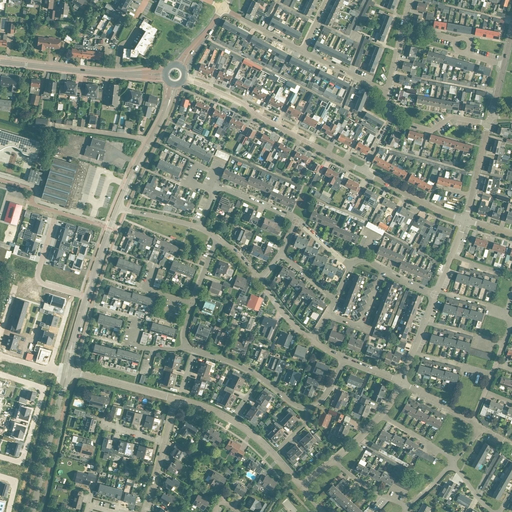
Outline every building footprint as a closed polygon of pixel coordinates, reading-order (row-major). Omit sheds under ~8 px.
[(45,0),(45,1),(44,8),(52,9),(53,2),(53,0),(45,0)] [(88,0),(72,0),(72,2),(75,4),(73,7),(77,10),(79,6),(80,7),(82,4),(85,6),(88,0)] [(122,0),(119,0),(117,4),(127,9),(130,4),(122,0)] [(181,0),(180,4),(178,9),(182,11),(185,5),(194,9),(192,12),(194,13),(197,15),(199,11),(199,10),(196,9),(198,4),(197,4),(187,0),(186,0),(181,0)] [(250,7),(262,12),(263,9),(258,7),(260,4),(263,6),(265,3),(259,0),(258,0),(257,3),(253,1),(250,7)] [(489,0),(489,1),(492,2),(492,3),(494,3),(493,8),(495,9),(498,2),(499,3),(500,2),(500,0),(489,0)] [(155,11),(154,13),(155,13),(159,15),(160,15),(163,10),(175,15),(178,9),(164,3),(159,1),(159,2),(158,4),(157,6),(157,7),(156,7),(156,8),(156,9),(155,11)] [(313,11),(316,5),(307,1),(309,2),(307,8),(313,11)] [(346,5),(337,1),(334,6),(340,9),(343,4),(346,5)] [(394,11),(396,4),(390,2),(389,5),(385,3),(384,6),(387,8),(394,11)] [(67,14),(68,12),(68,7),(67,7),(67,4),(60,3),(59,11),(56,10),(55,12),(55,17),(62,18),(63,14),(67,14)] [(428,5),(423,4),(418,3),(416,10),(426,13),(428,5)] [(117,4),(115,8),(124,14),(127,9),(117,4)] [(337,15),(340,9),(334,6),(331,12),(337,15)] [(266,15),(262,12),(250,7),(247,13),(254,16),(256,13),(261,15),(263,17),(262,20),(266,22),(270,15),(267,13),(266,15)] [(310,17),(313,11),(307,8),(304,14),(310,17)] [(178,9),(175,15),(187,21),(185,26),(188,28),(191,28),(191,29),(192,27),(193,25),(194,24),(194,23),(193,23),(194,22),(195,21),(189,18),(191,15),(182,11),(178,9)] [(358,18),(360,12),(354,9),(353,11),(351,9),(349,13),(355,16),(355,17),(358,18)] [(337,15),(331,12),(328,18),(334,21),(336,18),(339,20),(341,17),(337,15)] [(385,21),(391,23),(393,17),(387,15),(385,21)] [(422,17),(420,16),(415,15),(413,25),(423,27),(424,22),(421,21),(422,17)] [(270,24),(275,27),(280,19),(274,16),(270,24)] [(334,21),(328,18),(325,24),(331,27),(333,24),(336,26),(338,23),(334,21)] [(144,20),(141,19),(138,23),(141,25),(139,27),(145,31),(147,32),(135,50),(124,49),(122,58),(123,58),(123,57),(130,58),(130,57),(136,57),(139,52),(143,55),(144,55),(143,55),(147,49),(150,43),(151,43),(150,43),(154,36),(153,36),(157,30),(149,25),(143,21),(144,20)] [(281,30),(286,22),(283,20),(280,19),(275,27),(281,30)] [(229,30),(232,24),(226,21),(223,27),(229,30)] [(388,30),(391,23),(385,21),(382,27),(388,30)] [(287,33),(290,27),(284,24),(286,22),(281,30),(287,33)] [(94,28),(96,25),(92,23),(91,26),(92,26),(90,29),(88,27),(85,32),(91,36),(95,31),(92,30),(94,27),(94,28)] [(113,31),(109,39),(112,40),(116,33),(119,26),(116,24),(112,31),(113,31)] [(234,33),(237,27),(232,24),(229,30),(234,33)] [(240,36),(243,30),(237,27),(234,33),(240,36)] [(293,36),(296,30),(290,27),(287,33),(293,36)] [(349,36),(352,30),(347,27),(347,29),(344,28),(343,30),(340,28),(340,29),(337,28),(336,30),(349,36)] [(386,36),(388,30),(382,27),(380,33),(386,36)] [(80,28),(77,32),(74,37),(78,40),(81,34),(83,30),(80,28)] [(245,41),(249,33),(243,30),(240,36),(243,38),(241,40),(244,41),(242,45),(245,47),(247,42),(245,41)] [(296,30),(293,36),(299,39),(302,33),(297,31),(296,30)] [(386,36),(380,33),(377,32),(375,39),(381,41),(384,42),(386,36)] [(70,44),(74,37),(68,33),(64,41),(70,44)] [(256,44),(259,39),(253,36),(250,41),(256,44)] [(49,39),(38,37),(37,47),(38,47),(37,50),(45,51),(45,48),(59,49),(60,44),(61,40),(55,39),(55,38),(49,37),(49,39)] [(314,47),(320,50),(323,44),(320,42),(322,39),(319,37),(314,47)] [(351,46),(352,43),(354,40),(348,38),(346,40),(345,43),(351,46)] [(262,48),(265,42),(259,39),(256,44),(256,45),(255,47),(258,49),(257,51),(259,52),(262,48)] [(268,51),(271,45),(265,42),(262,48),(268,51)] [(326,53),(329,47),(323,44),(320,50),(326,53)] [(224,52),(226,49),(216,45),(214,50),(215,48),(222,51),(220,55),(220,54),(216,63),(219,64),(222,56),(224,52)] [(273,54),(276,48),(271,45),(268,51),(273,54)] [(374,52),(380,55),(383,49),(376,46),(374,52)] [(415,61),(416,58),(413,57),(414,52),(417,53),(418,48),(408,46),(405,56),(408,56),(407,59),(414,61),(415,61)] [(332,56),(335,49),(329,47),(326,53),(332,56)] [(277,61),(282,51),(276,48),(273,54),(276,55),(274,59),(277,61)] [(199,62),(201,63),(209,50),(207,49),(204,53),(205,53),(199,62)] [(338,58),(341,52),(335,49),(332,56),(338,58)] [(282,51),(277,61),(279,57),(285,60),(288,54),(282,51)] [(344,61),(347,55),(341,52),(338,58),(344,61)] [(378,61),(380,55),(374,52),(372,59),(378,61)] [(438,61),(440,55),(434,53),(432,59),(432,62),(437,64),(438,61)] [(242,63),(244,59),(235,54),(234,57),(238,59),(237,61),(242,63)] [(347,55),(344,61),(350,64),(353,58),(347,55)] [(225,65),(227,59),(222,56),(219,64),(220,65),(218,69),(221,70),(223,64),(225,65)] [(296,65),(298,59),(293,56),(290,62),(296,65)] [(450,64),(452,58),(446,56),(444,63),(442,69),(445,70),(447,64),(450,64)] [(302,68),(304,62),(298,59),(296,65),(302,68)] [(376,67),(378,61),(372,59),(369,65),(376,67)] [(425,63),(415,61),(414,61),(413,64),(404,62),(402,69),(411,72),(410,75),(415,76),(416,70),(412,69),(413,65),(424,68),(425,63)] [(307,71),(310,65),(304,62),(302,68),(304,70),(303,73),(306,75),(307,71)] [(273,67),(272,70),(281,74),(286,65),(283,63),(279,70),(273,67)] [(469,63),(466,73),(469,74),(470,70),(473,71),(475,65),(469,63)] [(206,74),(208,67),(201,64),(199,71),(206,74)] [(208,67),(206,74),(212,76),(216,66),(213,65),(212,68),(208,67)] [(310,65),(307,71),(310,72),(308,76),(312,78),(316,68),(310,65)] [(373,73),(376,67),(369,65),(367,71),(373,73)] [(269,75),(271,72),(262,68),(261,70),(262,71),(258,78),(261,79),(264,72),(269,75)] [(223,81),(228,70),(225,69),(223,72),(220,71),(217,78),(223,81)] [(228,70),(223,81),(230,83),(234,73),(228,70)] [(241,89),(244,82),(246,78),(241,75),(243,71),(240,70),(236,77),(238,78),(234,86),(241,89)] [(324,79),(327,73),(321,70),(318,76),(324,79)] [(277,80),(279,76),(271,72),(269,75),(274,77),(273,78),(277,80)] [(330,82),(333,76),(327,73),(324,79),(330,82)] [(440,78),(439,81),(446,82),(447,78),(447,74),(444,73),(443,78),(440,78)] [(415,76),(410,75),(412,75),(411,79),(410,78),(400,76),(399,84),(411,87),(412,83),(416,84),(417,81),(421,82),(421,80),(422,78),(415,76)] [(17,80),(10,79),(10,77),(1,76),(0,83),(0,85),(2,86),(9,87),(9,91),(15,92),(17,80)] [(336,84),(338,79),(333,76),(330,82),(336,84)] [(244,82),(241,89),(247,92),(253,80),(250,78),(249,80),(246,78),(244,82)] [(257,98),(261,91),(263,87),(257,84),(259,81),(258,81),(259,80),(257,79),(256,80),(253,85),(256,86),(255,88),(251,94),(257,98)] [(341,87),(344,81),(338,79),(336,84),(341,87)] [(32,80),(31,85),(30,93),(33,94),(34,90),(35,90),(35,87),(39,88),(40,81),(32,80)] [(43,95),(50,96),(51,93),(55,94),(55,92),(56,92),(56,89),(55,89),(56,82),(55,82),(55,81),(50,81),(50,82),(49,82),(48,88),(45,88),(43,95)] [(70,94),(71,82),(66,81),(66,83),(65,82),(64,87),(60,87),(60,85),(59,95),(64,95),(64,94),(70,94)] [(287,84),(286,85),(292,87),(290,90),(294,92),(296,88),(297,85),(288,81),(287,83),(287,84)] [(344,81),(341,87),(347,90),(350,84),(344,81)] [(80,97),(81,89),(76,89),(77,84),(76,84),(76,82),(71,82),(70,94),(69,96),(80,97)] [(91,97),(92,84),(88,83),(87,85),(86,85),(86,90),(81,89),(80,97),(85,98),(85,96),(91,97)] [(92,84),(91,97),(96,97),(96,99),(101,100),(102,90),(102,92),(97,91),(98,86),(97,86),(97,85),(92,84)] [(119,85),(110,84),(109,84),(109,91),(108,91),(106,106),(117,107),(118,96),(117,96),(119,85)] [(305,89),(300,87),(297,85),(296,88),(294,92),(292,94),(289,100),(289,101),(293,103),(298,94),(297,94),(299,89),(304,92),(305,89)] [(279,98),(280,96),(284,89),(280,87),(274,98),(272,97),(268,103),(269,104),(269,105),(271,106),(272,105),(274,107),(279,98)] [(397,89),(395,99),(401,101),(401,103),(406,104),(408,97),(403,96),(404,91),(397,89)] [(407,92),(406,93),(409,93),(416,95),(415,96),(418,97),(418,96),(419,92),(416,91),(407,89),(407,92)] [(127,95),(126,101),(127,102),(126,106),(132,107),(133,103),(136,91),(132,90),(131,91),(130,91),(129,96),(127,95)] [(329,98),(331,93),(326,90),(324,93),(323,95),(329,98)] [(136,91),(133,103),(141,105),(142,99),(141,99),(142,94),(140,93),(141,92),(136,91)] [(261,91),(257,98),(264,101),(267,94),(261,91)] [(360,97),(366,99),(368,93),(362,91),(360,97)] [(307,101),(310,103),(315,94),(311,92),(307,101)] [(335,101),(337,96),(331,93),(329,98),(335,101)] [(32,95),(30,104),(38,105),(40,96),(32,95)] [(152,107),(155,107),(157,98),(149,96),(148,102),(146,101),(144,106),(141,115),(149,117),(152,107)] [(281,110),(284,103),(286,99),(280,96),(279,98),(274,107),(281,110)] [(337,96),(335,101),(341,104),(344,98),(342,97),(342,98),(337,96)] [(364,105),(366,99),(360,97),(357,103),(364,105)] [(186,111),(188,105),(189,100),(183,98),(179,112),(184,113),(184,111),(186,111)] [(331,105),(332,103),(323,98),(322,101),(328,104),(320,119),(323,120),(328,111),(331,105)] [(10,101),(3,100),(0,99),(0,109),(9,111),(10,101)] [(204,105),(195,101),(192,107),(193,107),(192,108),(195,109),(195,108),(198,109),(196,113),(200,114),(204,105)] [(465,112),(473,113),(475,103),(475,102),(470,101),(470,105),(466,105),(467,102),(463,101),(462,110),(465,111),(465,112)] [(339,110),(341,107),(332,103),(331,105),(337,108),(335,112),(337,113),(339,109),(339,110)] [(361,111),(364,105),(357,103),(355,109),(353,108),(352,112),(354,113),(353,116),(356,118),(357,114),(357,115),(359,111),(361,111)] [(475,103),(473,113),(481,114),(482,107),(478,107),(479,103),(475,103)] [(210,107),(204,105),(200,114),(199,115),(198,119),(204,121),(206,117),(203,116),(205,112),(207,113),(210,107)] [(298,105),(295,109),(292,115),(298,118),(304,108),(298,105)] [(292,115),(295,109),(289,106),(286,112),(292,115)] [(214,127),(221,112),(215,110),(212,116),(216,117),(210,128),(212,129),(214,127)] [(227,115),(221,112),(214,127),(216,128),(218,124),(221,125),(227,115)] [(370,122),(373,116),(367,112),(364,118),(370,122)] [(309,125),(312,119),(306,115),(303,122),(309,125)] [(312,119),(309,125),(315,128),(318,122),(315,120),(317,116),(314,115),(312,119)] [(375,125),(379,119),(373,116),(370,122),(375,125)] [(48,119),(36,118),(35,126),(47,127),(48,119)] [(236,127),(239,122),(232,118),(229,123),(227,122),(223,128),(221,133),(223,134),(226,128),(231,130),(229,133),(231,134),(235,126),(236,127)] [(342,124),(341,126),(344,128),(349,119),(346,118),(345,120),(344,120),(343,122),(342,124)] [(185,121),(182,120),(179,119),(177,124),(182,127),(185,121)] [(379,119),(375,125),(381,128),(384,122),(379,119)] [(239,122),(236,127),(244,131),(246,125),(239,122)] [(341,126),(342,124),(339,123),(338,125),(332,122),(330,127),(327,133),(333,137),(336,130),(335,130),(337,127),(340,129),(341,126)] [(327,133),(330,127),(324,124),(321,130),(327,133)] [(511,124),(511,128),(505,128),(499,127),(497,134),(503,135),(504,132),(509,133),(509,131),(511,131),(511,124)] [(357,139),(363,127),(360,125),(356,133),(354,138),(357,139)] [(194,128),(192,131),(200,135),(204,127),(200,126),(199,130),(194,128)] [(250,129),(248,133),(247,136),(249,137),(247,141),(251,142),(256,132),(250,129)] [(0,130),(0,150),(1,150),(3,149),(7,147),(9,146),(12,147),(16,147),(18,148),(20,150),(23,153),(25,154),(29,155),(29,158),(36,160),(41,143),(0,130)] [(344,143),(349,133),(350,131),(348,130),(346,132),(343,130),(338,140),(344,143)] [(367,141),(371,143),(375,137),(376,137),(378,135),(375,133),(372,131),(370,134),(367,141)] [(415,139),(417,133),(410,131),(408,137),(415,139)] [(258,139),(266,143),(269,137),(261,133),(258,139)] [(349,133),(344,143),(350,146),(353,140),(350,138),(351,135),(349,133)] [(400,140),(400,139),(401,137),(393,133),(386,147),(395,149),(395,147),(393,146),(395,142),(398,143),(400,140)] [(417,133),(415,139),(422,141),(424,135),(417,133)] [(172,145),(177,137),(171,134),(167,142),(172,145)] [(234,154),(244,136),(240,134),(237,141),(240,143),(234,154)] [(436,143),(438,136),(431,134),(429,141),(429,143),(436,145),(436,143)] [(244,136),(234,154),(237,156),(243,144),(244,145),(247,138),(244,136)] [(443,145),(445,138),(438,136),(436,143),(443,145)] [(106,141),(101,140),(93,137),(90,146),(87,145),(84,156),(102,161),(105,151),(103,150),(106,141)] [(178,147),(182,139),(177,137),(172,145),(178,147)] [(269,137),(266,143),(262,151),(264,152),(266,148),(270,150),(275,141),(272,139),(272,138),(271,137),(270,138),(269,137)] [(450,147),(452,140),(445,138),(443,145),(450,147)] [(183,150),(187,142),(182,139),(178,147),(183,150)] [(457,149),(459,142),(452,140),(450,147),(449,150),(452,151),(453,148),(457,149)] [(494,146),(500,148),(501,144),(504,145),(505,142),(496,140),(494,146)] [(188,153),(193,143),(192,145),(187,142),(183,150),(188,153)] [(252,154),(257,144),(253,142),(248,152),(252,154)] [(361,152),(364,145),(358,142),(355,148),(361,152)] [(464,151),(466,144),(459,142),(457,149),(464,151)] [(194,154),(198,146),(193,143),(188,153),(189,151),(194,154)] [(277,152),(274,158),(277,159),(279,160),(283,153),(286,146),(281,143),(278,148),(277,150),(280,151),(278,153),(277,152)] [(466,144),(464,151),(463,154),(466,155),(467,152),(471,153),(473,146),(466,144)] [(364,145),(361,152),(367,155),(370,148),(364,145)] [(411,154),(411,152),(408,151),(408,149),(405,148),(406,146),(403,145),(401,151),(411,154)] [(199,157),(203,149),(198,146),(194,154),(199,157)] [(279,160),(281,162),(283,158),(287,158),(288,155),(289,154),(292,149),(286,146),(283,153),(279,160)] [(501,148),(494,146),(494,147),(493,147),(493,150),(493,152),(499,154),(498,157),(508,160),(509,157),(503,155),(504,152),(500,151),(501,148)] [(204,159),(208,151),(203,149),(199,157),(204,159)] [(230,155),(217,150),(217,151),(215,155),(228,161),(229,156),(230,155)] [(208,151),(204,159),(209,162),(214,154),(208,151)] [(431,160),(433,154),(430,153),(423,151),(421,157),(431,160)] [(301,161),(304,156),(297,152),(294,157),(298,159),(297,161),(299,163),(300,161),(301,161)] [(304,156),(301,161),(308,165),(311,159),(304,156)] [(378,165),(381,159),(376,156),(372,162),(378,165)] [(508,163),(508,160),(498,157),(497,161),(491,159),(489,166),(496,167),(496,164),(501,165),(502,162),(508,163)] [(45,188),(41,199),(64,206),(64,208),(70,210),(70,207),(76,209),(79,199),(81,199),(80,199),(81,194),(80,194),(90,163),(72,158),(70,163),(54,158),(50,168),(46,167),(40,186),(45,188)] [(162,170),(166,161),(161,159),(157,167),(162,170)] [(383,168),(386,162),(381,159),(378,165),(383,168)] [(168,172),(171,164),(166,161),(162,170),(168,172)] [(270,170),(274,164),(269,161),(266,168),(270,170)] [(392,164),(386,162),(383,168),(388,170),(392,164)] [(394,173),(397,167),(398,164),(393,162),(392,164),(388,170),(394,173)] [(315,163),(313,167),(311,170),(317,173),(321,166),(315,163)] [(173,174),(177,166),(171,164),(168,172),(173,174)] [(177,166),(173,174),(179,177),(182,169),(177,166)] [(495,170),(496,167),(489,166),(488,172),(499,175),(499,172),(495,170)] [(399,176),(402,170),(397,167),(394,173),(399,176)] [(330,178),(334,171),(328,168),(327,171),(325,170),(322,174),(330,178)] [(31,169),(27,182),(39,185),(42,173),(31,169)] [(229,180),(232,172),(225,170),(222,177),(229,180)] [(402,170),(399,176),(404,179),(408,173),(402,170)] [(337,178),(338,177),(339,174),(334,171),(330,178),(328,182),(333,184),(331,188),(336,190),(342,180),(337,178)] [(448,186),(450,177),(449,177),(450,172),(446,171),(445,178),(443,178),(441,184),(448,186)] [(234,182),(237,175),(232,172),(229,180),(234,182)] [(313,186),(319,175),(316,174),(310,186),(309,187),(312,188),(313,186)] [(240,184),(243,177),(237,175),(234,182),(240,184)] [(319,175),(313,186),(315,187),(317,183),(319,183),(322,177),(319,175)] [(413,184),(416,178),(411,175),(408,181),(413,184)] [(148,196),(154,183),(156,177),(153,176),(150,184),(147,182),(145,188),(144,188),(144,189),(142,194),(148,196)] [(253,186),(257,179),(251,176),(249,180),(248,184),(253,186)] [(248,184),(249,180),(243,177),(240,184),(246,187),(248,184)] [(454,187),(456,181),(450,180),(451,177),(450,177),(448,186),(454,187)] [(485,185),(494,187),(495,184),(497,184),(497,182),(499,182),(500,178),(493,177),(492,180),(486,179),(485,185)] [(419,187),(422,180),(416,178),(413,184),(419,187)] [(259,189),(262,181),(257,179),(253,186),(259,189)] [(351,188),(354,182),(349,179),(347,182),(345,181),(343,184),(351,188)] [(424,189),(427,183),(422,180),(419,187),(424,189)] [(265,191),(268,184),(262,181),(259,189),(265,191)] [(456,181),(454,187),(461,189),(462,182),(456,181)] [(354,182),(351,188),(351,189),(350,191),(356,194),(357,192),(358,192),(360,189),(358,187),(359,185),(354,182)] [(153,199),(157,190),(155,189),(157,184),(154,183),(148,196),(154,199),(153,199)] [(427,183),(424,189),(429,192),(433,186),(427,183)] [(274,187),(274,186),(268,184),(265,191),(271,194),(272,191),(274,187)] [(173,206),(180,191),(182,187),(179,185),(177,191),(176,191),(174,196),(171,195),(167,204),(168,203),(173,206)] [(494,187),(485,185),(483,191),(488,193),(497,195),(498,191),(498,188),(494,187)] [(160,201),(166,188),(163,186),(160,192),(157,190),(153,199),(154,199),(160,201)] [(166,188),(160,201),(165,204),(165,205),(169,195),(166,194),(169,187),(167,186),(166,188)] [(369,200),(370,198),(373,192),(367,189),(366,190),(364,194),(367,196),(363,204),(366,206),(368,203),(368,202),(369,200)] [(183,199),(179,208),(185,211),(193,192),(190,190),(186,200),(183,199)] [(180,191),(173,206),(179,208),(183,199),(180,197),(183,192),(180,191)] [(275,201),(278,193),(272,191),(271,194),(269,198),(275,201)] [(332,202),(335,197),(325,191),(322,197),(332,202)] [(193,192),(185,211),(190,213),(190,214),(194,205),(191,204),(196,193),(193,192)] [(376,202),(379,203),(382,197),(379,196),(379,195),(379,196),(373,193),(373,192),(370,198),(376,201),(376,202)] [(281,203),(284,196),(278,193),(275,201),(281,203)] [(508,202),(509,199),(510,198),(498,194),(496,199),(508,203),(508,202)] [(287,206),(290,198),(284,196),(281,203),(287,206)] [(225,217),(228,218),(231,211),(232,212),(233,209),(232,208),(234,204),(231,203),(230,204),(228,203),(229,200),(222,197),(223,198),(222,200),(221,200),(222,201),(220,203),(219,204),(216,212),(219,213),(221,209),(227,211),(225,217)] [(382,203),(388,207),(391,201),(389,200),(385,198),(384,198),(382,197),(379,203),(381,205),(382,203)] [(290,198),(287,206),(293,208),(296,201),(290,198)] [(391,201),(388,207),(394,210),(395,209),(397,204),(391,201)] [(485,206),(486,203),(481,201),(478,213),(484,215),(485,214),(488,215),(488,216),(489,216),(491,209),(488,208),(488,207),(485,206)] [(7,210),(8,210),(9,211),(6,222),(17,225),(23,206),(11,202),(10,202),(7,210)] [(352,212),(360,216),(363,212),(354,207),(352,212)] [(493,212),(493,213),(491,218),(499,220),(500,214),(502,209),(504,210),(504,208),(500,207),(500,208),(499,208),(497,213),(493,212)] [(256,212),(249,208),(248,209),(246,208),(245,212),(247,213),(244,220),(256,225),(258,218),(254,216),(256,212)] [(401,226),(408,211),(402,208),(399,213),(403,215),(398,224),(401,225),(401,226)] [(377,227),(385,213),(381,211),(379,215),(378,214),(372,224),(373,224),(375,226),(377,227)] [(408,211),(401,226),(403,227),(405,223),(406,224),(407,223),(409,218),(412,219),(415,214),(414,214),(408,211),(409,211),(408,211)] [(316,221),(319,214),(313,212),(310,219),(316,221)] [(32,213),(31,218),(34,219),(33,225),(32,225),(42,228),(44,222),(41,221),(42,216),(32,213)] [(322,224),(325,217),(319,214),(316,221),(322,224)] [(419,233),(426,220),(420,217),(420,216),(420,217),(417,216),(412,225),(419,229),(417,232),(419,233)] [(328,226),(331,219),(325,217),(322,224),(328,226)] [(264,221),(263,223),(261,227),(272,232),(277,234),(280,229),(276,227),(277,224),(274,223),(274,224),(269,222),(270,221),(265,219),(264,221)] [(334,229),(335,226),(337,221),(331,219),(328,226),(334,229)] [(432,233),(433,231),(430,229),(430,228),(433,223),(432,223),(426,220),(427,220),(426,220),(419,233),(419,234),(423,236),(422,237),(423,237),(419,244),(422,245),(424,241),(428,234),(431,236),(432,233)] [(388,227),(380,223),(378,227),(386,231),(388,227)] [(61,227),(59,233),(66,235),(68,229),(74,231),(76,227),(66,224),(65,228),(64,228),(61,227)] [(24,233),(24,234),(35,237),(37,233),(37,234),(40,234),(42,228),(32,225),(31,231),(25,230),(25,232),(24,233)] [(441,240),(445,228),(445,227),(445,228),(438,225),(436,231),(439,232),(438,237),(437,237),(434,243),(433,247),(437,248),(438,245),(439,245),(441,240)] [(338,236),(341,229),(335,226),(334,229),(332,233),(338,236)] [(78,227),(76,233),(82,235),(80,242),(88,245),(89,242),(90,242),(91,241),(91,240),(93,235),(92,234),(93,231),(78,227)] [(130,245),(136,231),(130,229),(130,228),(126,237),(129,238),(127,243),(125,249),(121,248),(120,251),(126,253),(129,246),(130,245)] [(445,228),(441,240),(444,241),(446,234),(450,235),(451,230),(451,229),(451,230),(445,228)] [(249,240),(251,235),(252,233),(240,229),(239,232),(237,231),(236,231),(235,234),(235,235),(237,236),(236,240),(243,243),(245,238),(249,240)] [(344,238),(347,231),(341,229),(338,236),(344,238)] [(141,233),(136,231),(130,245),(132,246),(133,244),(136,245),(138,242),(141,233)] [(350,241),(353,234),(347,231),(344,238),(350,241)] [(59,233),(57,240),(60,241),(61,241),(60,245),(69,248),(70,246),(71,243),(67,242),(65,241),(66,235),(59,233)] [(141,249),(147,236),(141,233),(138,242),(140,243),(138,248),(141,249)] [(435,234),(432,233),(431,236),(428,234),(424,241),(422,245),(420,249),(424,251),(429,240),(433,241),(435,234)] [(23,237),(23,238),(30,241),(29,246),(36,249),(38,243),(35,242),(34,241),(35,237),(24,234),(23,237)] [(353,234),(350,241),(356,243),(359,236),(353,234)] [(147,236),(141,249),(144,250),(146,245),(149,247),(153,237),(152,238),(147,236)] [(300,248),(303,240),(302,239),(302,238),(298,237),(298,236),(294,246),(300,248)] [(155,253),(161,240),(155,238),(155,237),(153,241),(151,246),(154,247),(152,252),(148,261),(151,262),(155,253)] [(307,245),(308,246),(309,241),(309,242),(307,242),(308,241),(304,239),(303,240),(300,248),(305,250),(307,245)] [(74,240),(72,246),(78,248),(76,255),(85,258),(85,255),(86,253),(87,253),(88,248),(87,248),(88,245),(80,242),(74,240)] [(163,251),(167,241),(166,242),(161,240),(155,253),(158,254),(160,250),(163,251)] [(482,240),(479,251),(482,252),(483,247),(486,248),(488,242),(482,240)] [(163,266),(172,245),(166,242),(167,241),(163,251),(166,252),(162,260),(160,261),(158,264),(163,266)] [(272,247),(267,245),(263,244),(261,248),(254,245),(252,251),(251,251),(251,252),(251,253),(262,258),(261,259),(266,261),(272,247)] [(53,254),(60,256),(60,257),(62,257),(64,251),(68,252),(69,248),(60,245),(59,249),(58,249),(55,248),(53,254)] [(172,245),(163,266),(166,258),(169,259),(170,257),(173,259),(178,246),(178,247),(172,245)] [(311,247),(308,246),(307,245),(305,250),(303,255),(309,257),(313,249),(311,248),(311,247)] [(496,258),(496,259),(499,260),(501,252),(504,253),(506,247),(500,245),(498,251),(497,254),(496,258)] [(21,251),(19,256),(29,259),(30,254),(31,254),(34,255),(36,249),(29,246),(27,253),(21,251)] [(384,256),(387,249),(380,246),(378,254),(384,256)] [(317,254),(319,250),(318,251),(317,250),(313,248),(313,249),(309,257),(315,259),(317,254)] [(390,258),(393,251),(387,249),(384,256),(390,258)] [(396,261),(398,253),(393,251),(390,258),(396,261)] [(70,253),(68,259),(74,261),(72,269),(80,271),(81,268),(82,266),(83,266),(84,261),(85,258),(76,255),(70,253)] [(403,261),(404,256),(398,253),(396,261),(401,263),(403,261)] [(53,254),(51,261),(54,261),(55,262),(53,266),(63,269),(64,264),(58,262),(60,257),(60,256),(53,254)] [(321,256),(317,254),(315,259),(313,263),(318,266),(322,258),(320,257),(321,256)] [(326,263),(328,259),(328,260),(326,259),(326,258),(323,257),(323,256),(322,258),(318,266),(324,268),(326,263)] [(121,268),(124,260),(118,258),(115,266),(121,268)] [(127,270),(130,262),(124,260),(121,268),(127,270)] [(227,268),(229,265),(230,264),(231,265),(219,260),(221,261),(219,268),(218,268),(218,267),(214,276),(218,278),(218,277),(219,278),(221,273),(230,277),(233,270),(227,268)] [(175,271),(179,263),(173,261),(170,269),(175,271)] [(408,263),(403,261),(401,263),(400,268),(406,270),(408,263)] [(132,272),(135,264),(130,262),(127,270),(132,272)] [(181,273),(184,265),(179,263),(175,271),(181,273)] [(330,265),(326,263),(324,268),(322,272),(328,275),(331,267),(330,266),(330,265)] [(411,273),(414,265),(408,263),(406,270),(411,273)] [(135,264),(132,272),(138,274),(141,266),(135,264)] [(186,275),(189,267),(184,265),(181,273),(186,275)] [(332,265),(331,267),(328,275),(327,277),(333,279),(335,275),(337,276),(339,269),(338,268),(337,268),(337,269),(335,268),(336,267),(332,266),(332,265)] [(417,275),(420,268),(414,265),(411,273),(417,275)] [(189,267),(186,275),(192,278),(195,269),(189,267)] [(285,277),(289,270),(286,268),(286,269),(282,267),(277,277),(280,278),(282,275),(285,277)] [(423,277),(426,270),(420,268),(417,275),(423,277)] [(289,283),(293,277),(295,274),(291,272),(292,271),(289,270),(285,277),(288,279),(286,282),(289,283)] [(426,270),(423,277),(429,280),(432,273),(426,270)] [(462,283),(464,276),(458,274),(456,281),(462,283)] [(237,275),(236,280),(234,285),(237,286),(237,288),(242,290),(240,294),(244,296),(248,286),(247,287),(244,286),(247,279),(237,276),(238,275),(237,275)] [(353,281),(361,284),(362,280),(365,281),(366,279),(356,275),(355,278),(354,277),(353,281)] [(469,285),(471,277),(471,278),(464,276),(462,283),(469,285)] [(295,287),(299,280),(297,278),(296,279),(293,277),(289,283),(287,287),(290,288),(292,285),(295,287)] [(475,286),(477,279),(471,277),(469,285),(469,284),(475,286)] [(481,288),(484,280),(484,281),(477,279),(475,286),(481,288)] [(303,287),(305,284),(302,282),(302,281),(299,280),(295,287),(298,289),(297,292),(299,293),(300,293),(303,287)] [(488,289),(490,282),(484,280),(481,288),(482,288),(482,287),(488,289)] [(360,287),(361,284),(353,281),(352,283),(353,284),(351,287),(361,291),(363,288),(360,287)] [(385,289),(393,292),(395,289),(398,290),(399,287),(400,284),(391,281),(390,284),(389,283),(388,286),(387,286),(385,289)] [(222,285),(217,283),(212,282),(211,286),(210,286),(210,287),(209,292),(218,295),(220,290),(222,285)] [(490,282),(488,289),(489,289),(492,290),(494,291),(497,284),(490,282)] [(23,287),(21,294),(24,295),(23,297),(29,299),(32,292),(33,292),(33,290),(23,287)] [(113,297),(116,288),(110,287),(107,295),(113,297)] [(306,289),(303,287),(300,293),(299,293),(298,297),(301,298),(302,295),(305,297),(309,290),(307,288),(306,289)] [(360,294),(361,291),(351,287),(350,290),(349,290),(348,293),(356,296),(357,292),(360,294)] [(118,299),(121,290),(116,288),(113,297),(118,299)] [(392,295),(393,292),(385,289),(384,292),(385,292),(384,295),(394,299),(395,296),(392,295)] [(124,300),(127,292),(121,290),(118,299),(124,300)] [(313,297),(315,294),(312,292),(312,291),(309,290),(305,297),(308,299),(307,302),(310,303),(310,304),(313,297)] [(412,300),(420,303),(421,300),(422,297),(415,294),(416,292),(413,290),(411,295),(414,297),(412,300)] [(130,301),(133,292),(132,294),(127,292),(124,300),(129,302),(130,301)] [(136,303),(138,294),(133,292),(130,301),(136,303)] [(355,299),(356,296),(348,293),(347,296),(348,296),(346,299),(357,303),(358,300),(355,299)] [(141,304),(144,296),(138,294),(136,303),(141,304)] [(251,295),(249,299),(247,306),(258,310),(260,303),(262,299),(257,297),(256,297),(256,296),(251,295)] [(393,302),(394,299),(384,295),(383,298),(382,298),(381,301),(389,304),(390,301),(393,302)] [(44,303),(43,309),(52,312),(54,306),(62,308),(63,305),(64,305),(65,301),(64,301),(65,299),(53,296),(50,304),(47,303),(44,303)] [(147,306),(149,298),(144,296),(141,304),(147,306)] [(206,297),(201,311),(211,315),(213,309),(218,311),(221,303),(206,297)] [(316,299),(313,297),(310,304),(310,303),(308,307),(311,308),(312,305),(315,307),(320,300),(317,298),(316,299)] [(149,298),(147,306),(152,308),(155,300),(149,298)] [(245,301),(242,299),(242,300),(237,298),(235,304),(229,301),(224,313),(232,315),(234,311),(240,313),(245,301)] [(20,299),(18,305),(27,308),(29,302),(20,299)] [(356,306),(357,303),(346,299),(345,302),(344,302),(343,305),(351,308),(353,304),(356,306)] [(320,300),(315,307),(319,309),(317,312),(320,314),(325,304),(322,302),(322,301),(320,300)] [(419,306),(420,303),(412,300),(411,303),(408,302),(407,305),(417,309),(418,306),(419,306)] [(387,307),(389,304),(381,301),(380,304),(379,307),(390,311),(391,309),(387,307)] [(449,313),(452,306),(445,304),(443,311),(449,313)] [(18,305),(16,310),(26,313),(27,308),(18,305)] [(351,308),(343,305),(342,308),(343,308),(342,311),(352,315),(354,311),(353,309),(351,308)] [(409,309),(408,312),(416,315),(417,312),(416,312),(417,309),(407,305),(406,308),(409,309)] [(456,315),(458,307),(458,308),(452,306),(449,313),(456,315)] [(388,314),(390,311),(379,307),(378,311),(377,310),(376,313),(384,316),(385,313),(388,314)] [(462,316),(464,309),(458,307),(456,315),(456,314),(462,316)] [(40,308),(39,312),(48,315),(47,319),(57,322),(58,317),(53,315),(54,312),(52,312),(43,309),(40,308)] [(469,318),(471,310),(471,311),(464,309),(462,316),(469,318)] [(16,310),(15,315),(24,318),(26,319),(28,313),(26,313),(16,310)] [(475,319),(477,312),(471,310),(469,318),(469,317),(475,319)] [(414,318),(416,315),(408,312),(406,315),(403,314),(402,317),(412,321),(414,318)] [(477,312),(475,319),(478,320),(476,327),(479,328),(484,314),(477,312)] [(383,320),(384,316),(376,313),(375,316),(376,317),(375,319),(385,323),(386,321),(383,320)] [(103,324),(105,316),(99,314),(97,323),(103,324)] [(15,315),(13,320),(23,323),(24,318),(15,315)] [(254,319),(247,317),(242,315),(240,321),(244,323),(242,328),(250,331),(254,319)] [(264,317),(263,321),(261,324),(269,327),(266,334),(265,337),(269,339),(270,336),(273,329),(275,325),(277,320),(272,318),(272,319),(264,317)] [(411,324),(412,321),(402,317),(401,320),(404,321),(403,324),(411,327),(412,325),(411,324)] [(39,325),(39,326),(42,326),(49,328),(50,325),(55,327),(57,322),(47,319),(46,323),(40,322),(39,325)] [(116,319),(114,327),(120,329),(122,320),(116,319)] [(384,326),(385,323),(375,319),(373,323),(372,322),(371,326),(376,327),(375,330),(381,333),(382,330),(379,329),(380,325),(384,326)] [(13,320),(12,325),(21,328),(23,323),(13,320)] [(210,328),(204,326),(199,324),(201,320),(194,337),(195,335),(206,339),(205,342),(210,328)] [(156,333),(158,324),(152,322),(150,331),(156,333)] [(161,334),(164,326),(158,324),(156,333),(161,334)] [(410,331),(411,327),(403,324),(402,328),(399,327),(398,329),(408,333),(409,330),(410,331)] [(12,325),(10,331),(15,332),(19,334),(21,328),(12,325)] [(42,326),(41,330),(44,331),(42,336),(52,339),(54,334),(48,332),(49,328),(42,326)] [(167,336),(169,327),(164,326),(161,334),(167,336)] [(169,327),(167,336),(172,338),(175,329),(169,327)] [(406,336),(408,333),(398,329),(397,332),(400,333),(398,337),(397,336),(396,339),(400,340),(404,342),(405,339),(406,340),(407,337),(406,336)] [(335,342),(338,333),(332,330),(328,340),(329,340),(335,342)] [(226,334),(221,332),(218,331),(215,338),(213,342),(217,344),(216,344),(217,345),(218,344),(221,345),(223,341),(222,341),(223,338),(224,338),(226,334)] [(279,336),(278,341),(283,343),(282,346),(287,348),(290,341),(292,336),(287,334),(287,335),(286,334),(281,332),(279,336)] [(338,333),(335,342),(334,343),(335,343),(335,342),(341,344),(341,345),(343,340),(345,335),(338,333)] [(449,346),(452,339),(453,335),(449,334),(448,338),(445,337),(443,345),(443,346),(443,345),(449,346)] [(8,336),(7,341),(17,344),(19,345),(20,340),(25,342),(26,338),(18,336),(14,335),(13,338),(8,336)] [(38,341),(37,344),(43,346),(44,343),(51,345),(52,339),(42,336),(40,335),(38,341)] [(437,344),(439,337),(432,335),(430,342),(437,344)] [(233,349),(244,354),(250,339),(244,337),(241,344),(236,342),(233,349)] [(443,345),(445,337),(445,338),(439,337),(437,344),(443,345)] [(353,349),(357,340),(351,338),(349,343),(347,347),(353,349)] [(456,348),(458,340),(458,341),(452,339),(449,346),(456,348)] [(357,340),(353,349),(353,350),(354,349),(359,352),(360,352),(361,347),(363,343),(357,340)] [(462,349),(465,342),(458,340),(456,348),(456,347),(462,349)] [(7,341),(5,346),(10,348),(9,351),(21,354),(22,351),(18,349),(19,345),(17,344),(7,341)] [(470,348),(471,344),(465,342),(462,349),(469,351),(469,350),(470,348)] [(36,344),(34,351),(40,353),(38,359),(39,360),(39,361),(45,363),(45,362),(46,362),(48,357),(48,356),(49,352),(42,350),(43,346),(37,344),(36,344)] [(98,354),(101,345),(95,344),(92,352),(98,354)] [(297,345),(296,349),(293,356),(302,359),(301,361),(305,363),(308,355),(307,357),(304,355),(307,349),(303,347),(298,345),(297,345)] [(372,357),(376,347),(369,345),(366,355),(372,357)] [(266,358),(268,353),(268,352),(257,347),(252,359),(260,361),(262,356),(266,358)] [(376,347),(372,357),(378,359),(382,350),(376,347)] [(115,357),(118,349),(117,350),(112,348),(109,357),(115,359),(115,357)] [(391,364),(394,355),(391,353),(392,352),(388,351),(384,362),(391,364)] [(135,353),(132,362),(138,363),(140,355),(135,353)] [(169,360),(179,363),(180,357),(169,354),(169,357),(170,357),(169,360)] [(394,355),(391,364),(397,367),(401,357),(394,355)] [(284,368),(285,364),(286,362),(274,357),(270,369),(278,372),(279,367),(284,368)] [(179,363),(169,360),(169,363),(165,363),(164,368),(171,370),(172,367),(177,369),(179,363)] [(199,368),(209,372),(210,368),(212,369),(213,366),(214,367),(215,364),(206,361),(208,361),(207,364),(201,362),(199,368)] [(317,362),(315,366),(315,367),(316,368),(314,373),(324,377),(326,372),(325,372),(326,371),(328,366),(317,362)] [(424,374),(426,367),(420,365),(418,372),(424,374)] [(431,375),(433,368),(433,369),(426,367),(424,374),(430,376),(431,375)] [(170,373),(171,370),(164,368),(163,371),(165,372),(164,375),(166,375),(165,378),(175,381),(174,380),(176,375),(170,373)] [(208,374),(209,372),(199,368),(197,374),(203,376),(202,379),(200,378),(202,379),(209,382),(210,378),(209,378),(210,375),(208,374)] [(437,377),(439,370),(433,368),(431,375),(437,377)] [(298,380),(300,376),(300,374),(288,369),(286,376),(284,381),(292,384),(294,379),(298,380)] [(444,379),(446,371),(446,372),(439,370),(437,377),(444,379)] [(232,381),(241,385),(242,385),(241,385),(244,380),(239,377),(240,374),(242,375),(233,371),(231,376),(234,378),(232,381)] [(450,380),(452,373),(446,371),(444,379),(444,378),(450,380)] [(452,373),(450,380),(457,382),(459,375),(452,373)] [(360,387),(363,380),(351,375),(348,382),(360,387)] [(318,381),(308,377),(304,386),(306,387),(304,394),(311,396),(314,388),(315,388),(318,381)] [(500,384),(508,386),(507,388),(511,389),(511,380),(502,377),(500,384)] [(175,381),(165,378),(164,381),(161,380),(159,386),(168,389),(168,388),(166,388),(167,385),(173,387),(174,381),(175,381)] [(208,384),(209,382),(202,379),(201,381),(195,379),(194,385),(193,385),(203,389),(204,386),(206,386),(207,384),(208,384)] [(241,385),(232,381),(231,384),(229,382),(228,385),(227,385),(225,388),(232,391),(233,388),(238,391),(241,385)] [(378,384),(376,388),(372,399),(380,402),(379,402),(381,396),(382,397),(384,391),(385,391),(386,390),(385,390),(386,387),(384,386),(384,385),(381,384),(381,385),(378,384)] [(202,392),(203,389),(193,385),(193,386),(192,392),(197,393),(196,396),(194,396),(203,399),(204,395),(203,395),(204,392),(202,392)] [(233,391),(232,391),(225,388),(223,393),(226,395),(224,398),(233,402),(233,401),(235,396),(230,393),(232,391),(233,392),(233,391)] [(259,395),(267,401),(269,399),(270,400),(272,397),(274,398),(276,395),(270,391),(269,391),(268,391),(268,390),(265,388),(260,395),(259,395)] [(20,397),(18,402),(19,402),(26,404),(27,399),(33,401),(34,399),(35,399),(37,393),(28,390),(26,398),(20,397)] [(348,394),(343,392),(339,390),(332,406),(339,409),(344,397),(346,398),(348,394)] [(108,404),(109,398),(102,396),(101,398),(91,395),(89,404),(93,405),(94,405),(97,406),(97,407),(102,408),(103,403),(108,404)] [(265,404),(267,401),(259,395),(259,396),(256,401),(261,404),(259,406),(258,405),(258,406),(259,406),(265,411),(267,408),(266,407),(267,405),(265,404)] [(233,402),(224,398),(223,400),(221,400),(220,402),(218,401),(217,404),(225,408),(223,407),(225,405),(230,407),(233,402)] [(369,400),(362,398),(360,402),(361,403),(357,413),(366,417),(371,406),(367,405),(369,400)] [(493,413),(497,403),(491,401),(490,404),(487,403),(483,413),(486,414),(487,411),(493,413)] [(19,402),(18,405),(21,406),(20,412),(29,415),(31,409),(25,407),(26,404),(19,402)] [(502,417),(505,410),(502,409),(504,406),(497,403),(493,413),(502,417)] [(124,414),(126,406),(123,405),(123,407),(113,404),(110,415),(117,417),(117,415),(121,416),(121,413),(124,414)] [(409,414),(412,408),(406,404),(403,411),(409,414)] [(132,423),(136,408),(126,406),(124,414),(126,415),(125,421),(125,420),(132,422),(131,423),(132,423)] [(265,411),(259,406),(257,409),(253,406),(249,411),(249,410),(249,411),(257,416),(258,414),(260,415),(262,412),(264,413),(265,411)] [(90,413),(87,412),(87,414),(85,413),(86,411),(75,408),(74,412),(77,412),(76,416),(81,418),(81,416),(87,418),(84,429),(93,432),(94,427),(95,425),(96,420),(90,418),(91,415),(90,415),(90,413)] [(143,418),(145,411),(136,408),(132,423),(132,422),(139,423),(138,424),(139,424),(141,418),(143,418)] [(285,417),(292,424),(292,423),(296,419),(292,415),(294,413),(295,414),(296,414),(289,408),(287,410),(288,412),(286,414),(287,415),(285,417)] [(414,417),(418,410),(418,411),(412,408),(409,414),(414,417)] [(511,420),(511,418),(511,408),(509,408),(508,411),(505,410),(502,417),(511,420)] [(421,420),(424,413),(418,410),(414,417),(415,416),(421,420)] [(15,416),(14,420),(21,422),(22,419),(28,420),(29,415),(20,412),(17,411),(16,416),(16,417),(15,416)] [(151,428),(154,417),(148,416),(149,412),(145,411),(143,418),(146,419),(144,426),(145,426),(145,425),(151,427),(151,428)] [(255,418),(257,416),(249,411),(245,416),(250,419),(248,422),(247,421),(255,426),(258,421),(256,420),(257,419),(255,418)] [(331,416),(328,415),(322,412),(321,416),(322,417),(321,419),(320,418),(317,424),(327,427),(331,416)] [(344,416),(338,413),(335,421),(341,423),(344,416)] [(426,423),(430,415),(430,416),(424,413),(421,420),(426,423)] [(154,417),(151,428),(152,427),(158,429),(158,430),(160,423),(162,424),(164,416),(155,414),(154,417)] [(433,425),(436,418),(430,415),(426,423),(427,422),(433,425)] [(292,424),(285,417),(283,419),(282,418),(280,420),(278,419),(276,421),(281,426),(283,424),(288,428),(292,424)] [(436,418),(433,425),(439,428),(442,422),(436,418)] [(13,423),(12,429),(14,430),(24,433),(26,427),(20,425),(21,422),(14,420),(13,423)] [(350,423),(345,421),(344,420),(343,424),(342,424),(337,435),(345,438),(347,433),(346,433),(349,427),(350,427),(349,427),(350,423)] [(193,436),(195,432),(198,428),(191,424),(190,423),(186,421),(182,428),(182,429),(179,433),(185,436),(187,432),(193,436)] [(271,429),(272,430),(279,437),(283,432),(279,428),(281,426),(282,427),(283,427),(281,426),(276,421),(274,423),(275,425),(273,427),(271,429)] [(209,428),(206,432),(204,436),(214,442),(212,445),(216,447),(221,439),(218,436),(219,434),(209,428)] [(9,434),(8,438),(9,438),(15,440),(16,437),(22,438),(24,433),(14,430),(12,435),(9,434)] [(279,437),(272,430),(270,432),(269,431),(267,433),(266,432),(263,434),(270,441),(269,440),(271,437),(275,441),(279,437)] [(389,433),(383,430),(379,437),(385,440),(389,433)] [(305,436),(312,444),(314,442),(315,443),(317,441),(319,443),(321,440),(315,433),(315,434),(316,435),(314,437),(310,433),(305,437),(305,436)] [(391,441),(394,436),(389,433),(385,440),(390,443),(391,441)] [(397,445),(401,438),(395,434),(394,436),(391,441),(397,445)] [(73,435),(72,442),(76,443),(76,445),(82,447),(80,453),(92,456),(94,446),(93,446),(92,441),(73,435)] [(310,446),(312,444),(305,436),(305,437),(301,441),(304,445),(302,447),(307,453),(310,451),(309,449),(311,447),(310,446)] [(9,438),(8,441),(13,443),(9,454),(18,456),(19,452),(20,449),(21,445),(15,443),(16,440),(15,440),(9,438)] [(102,446),(101,451),(105,452),(109,453),(111,444),(111,443),(112,440),(104,438),(103,443),(102,446)] [(404,446),(406,441),(401,438),(397,445),(403,448),(404,446)] [(408,451),(413,442),(407,439),(406,441),(404,446),(407,448),(404,452),(407,454),(408,451)] [(123,456),(127,442),(126,442),(126,443),(120,441),(120,440),(118,447),(114,446),(113,451),(112,453),(117,455),(123,456)] [(230,440),(227,444),(225,448),(234,453),(233,455),(238,458),(236,461),(239,462),(245,452),(238,449),(240,446),(230,440)] [(132,459),(134,451),(132,450),(134,444),(133,444),(133,445),(127,443),(127,442),(123,456),(129,458),(132,459)] [(420,456),(423,451),(418,448),(419,445),(413,442),(408,451),(414,454),(415,453),(417,455),(420,456)] [(485,443),(482,449),(488,452),(489,453),(491,450),(490,449),(491,446),(485,443)] [(188,451),(180,446),(176,444),(173,447),(175,448),(171,455),(173,456),(172,456),(178,460),(182,453),(186,456),(188,451)] [(371,448),(378,452),(380,448),(373,444),(371,448)] [(143,457),(146,447),(145,448),(139,446),(139,445),(137,452),(134,451),(132,459),(136,460),(137,456),(143,457)] [(307,453),(302,447),(301,446),(302,447),(300,449),(296,445),(292,449),(291,449),(298,457),(300,454),(302,456),(304,454),(305,455),(307,453)] [(146,447),(143,457),(149,459),(148,463),(152,464),(154,456),(151,456),(153,449),(152,449),(152,450),(146,448),(146,447)] [(385,448),(383,451),(404,462),(406,459),(385,448)] [(296,459),(298,457),(291,449),(287,453),(291,458),(289,460),(288,458),(287,459),(294,465),(298,461),(296,459)] [(485,458),(488,452),(482,449),(478,454),(485,458)] [(481,464),(485,458),(478,454),(475,460),(481,464)] [(250,456),(247,460),(247,461),(249,463),(247,467),(250,468),(249,469),(259,475),(263,468),(258,465),(260,463),(256,461),(255,463),(254,462),(255,460),(250,456)] [(481,465),(481,464),(475,460),(472,466),(478,469),(481,465)] [(183,465),(180,463),(175,461),(174,464),(171,462),(167,469),(174,473),(177,468),(180,470),(183,465)] [(361,473),(365,466),(359,463),(355,470),(361,473)] [(368,474),(371,468),(373,466),(368,463),(366,467),(365,466),(361,473),(367,476),(368,474)] [(227,474),(228,474),(230,475),(234,470),(228,466),(224,472),(227,474)] [(373,478),(377,471),(371,468),(368,474),(373,478)] [(379,481),(384,472),(382,474),(377,471),(373,478),(379,481)] [(78,472),(77,476),(76,481),(80,482),(84,483),(83,484),(88,485),(90,480),(94,481),(96,475),(89,473),(88,475),(78,472)] [(225,479),(214,472),(210,478),(208,476),(205,481),(213,485),(215,482),(218,484),(217,484),(221,486),(225,479)] [(386,482),(389,476),(384,472),(379,481),(380,479),(386,482)] [(508,483),(511,477),(505,473),(502,479),(508,483)] [(261,477),(259,481),(257,484),(260,486),(261,485),(271,491),(276,482),(270,479),(268,478),(265,476),(264,478),(261,477)] [(393,483),(395,479),(389,476),(386,482),(392,485),(393,483)] [(180,482),(178,481),(174,479),(172,481),(167,478),(163,485),(165,487),(170,490),(173,485),(177,488),(180,482)] [(332,496),(345,481),(343,479),(337,486),(337,485),(337,486),(336,487),(333,485),(327,492),(332,496)] [(496,483),(499,485),(505,488),(508,483),(502,479),(500,482),(498,481),(496,483)] [(239,482),(237,481),(236,481),(236,480),(235,481),(234,481),(233,482),(233,483),(233,484),(233,485),(234,486),(235,487),(234,489),(235,489),(234,491),(243,496),(246,490),(247,488),(238,483),(239,482)] [(337,500),(343,494),(340,491),(341,490),(342,490),(347,483),(345,481),(332,496),(337,500)] [(449,485),(446,483),(439,495),(447,499),(453,487),(457,490),(459,485),(451,481),(449,485)] [(0,494),(6,496),(7,493),(7,492),(8,490),(9,485),(1,482),(0,485),(0,494)] [(103,495),(105,485),(100,484),(97,493),(101,494),(103,495)] [(109,496),(111,487),(105,485),(103,495),(105,495),(109,496)] [(499,485),(496,490),(502,494),(505,488),(499,485)] [(117,488),(114,498),(116,498),(120,499),(122,490),(117,488)] [(346,509),(352,502),(349,500),(351,498),(357,492),(355,489),(353,492),(341,504),(346,509)] [(341,504),(353,492),(350,490),(346,494),(345,496),(343,494),(337,500),(341,504)] [(499,500),(502,494),(496,490),(493,496),(499,500)] [(81,493),(76,492),(74,492),(73,494),(75,495),(72,506),(80,509),(81,501),(80,501),(81,497),(80,496),(81,493)] [(129,503),(131,494),(125,493),(123,501),(129,503)] [(177,497),(175,496),(171,493),(169,497),(163,493),(161,497),(160,500),(159,500),(159,501),(161,502),(167,506),(169,502),(173,505),(177,497)] [(134,505),(136,500),(136,498),(137,496),(131,494),(129,503),(134,505)] [(460,494),(458,498),(456,501),(468,507),(472,500),(460,494)] [(210,499),(206,497),(205,500),(198,496),(193,504),(203,510),(210,498),(210,499)] [(251,498),(249,502),(246,506),(253,510),(255,507),(257,508),(257,509),(258,509),(258,510),(261,511),(266,504),(263,502),(262,503),(262,504),(251,498)] [(349,511),(351,511),(362,500),(360,498),(356,502),(355,502),(356,503),(355,504),(352,502),(346,509),(349,511)] [(360,511),(361,510),(359,508),(360,507),(361,507),(360,507),(364,502),(362,500),(351,511),(360,511)]
